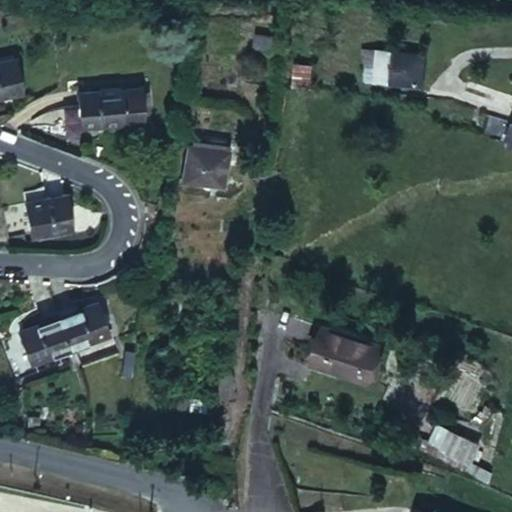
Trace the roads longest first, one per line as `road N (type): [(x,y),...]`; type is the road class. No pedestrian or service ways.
road 1 (residential): [(0,142),(120,186),(135,205),(136,234),(103,265),(0,262)]
road 2 (residential): [(0,446),(148,486),(193,511)]
road 3 (unknown): [(261,511),(283,318)]
